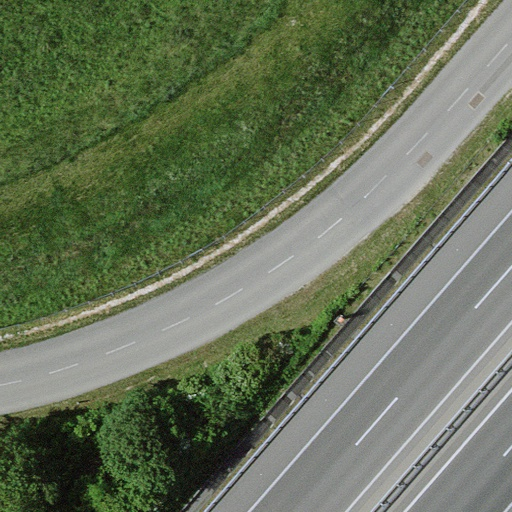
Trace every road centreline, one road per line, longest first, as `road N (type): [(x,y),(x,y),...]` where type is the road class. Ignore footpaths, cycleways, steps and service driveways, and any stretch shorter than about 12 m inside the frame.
road 1 (tertiary): [(0,383),(132,343),(282,263),(350,211),(511,38)]
road 2 (motorway): [(511,266),(297,511)]
